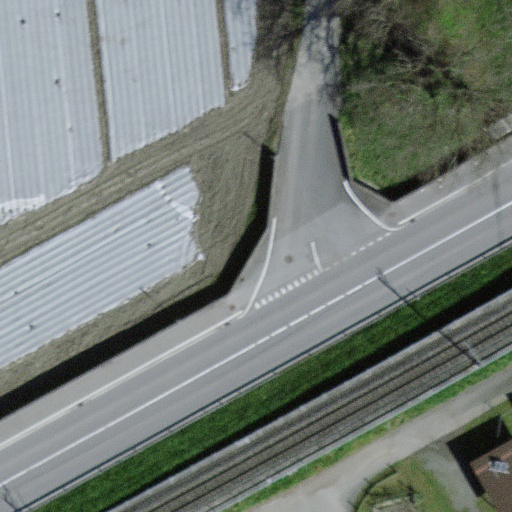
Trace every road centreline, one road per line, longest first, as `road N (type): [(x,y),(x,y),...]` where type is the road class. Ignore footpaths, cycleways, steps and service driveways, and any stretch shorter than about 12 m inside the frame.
road 1 (secondary): [(0,482),(511,203)]
road 2 (track): [(511,378),(273,511)]
